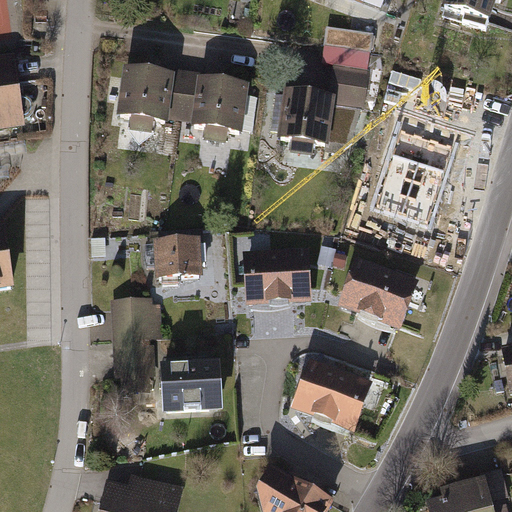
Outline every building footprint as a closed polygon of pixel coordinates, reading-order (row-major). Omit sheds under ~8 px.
[(494,0),(443,0),(441,6),(488,20),(494,0)] [(323,46),(325,47),(369,54),(372,35),(326,28),(323,46)] [(323,64),(334,66),(366,71),(369,54),(325,47),(323,64)] [(19,62),(0,64),(0,299),(20,296),(11,234),(0,235),(0,136),(28,132),(19,62)] [(328,98),(282,89),(275,140),(289,142),(289,155),(311,158),(312,145),(325,147),(324,152),(346,156),(363,111),(370,71),(366,71),(334,66),(328,98)] [(173,75),(122,68),(115,116),(127,118),(126,131),(149,134),(150,121),(166,123),(167,120),(173,75)] [(173,71),(173,75),(167,120),(190,123),(197,79),(197,74),(173,71)] [(247,86),(197,79),(190,123),(189,127),(203,129),(201,143),(225,146),(227,133),(241,135),(241,131),(253,132),(258,98),(245,96),(247,86)] [(453,147),(402,131),(378,207),(429,223),(453,147)] [(0,149),(0,161),(28,159),(27,146),(0,149)] [(0,169),(0,183),(12,182),(10,168),(0,169)] [(337,202),(333,213),(339,215),(343,204),(337,202)] [(104,239),(91,240),(92,258),(105,258),(104,239)] [(199,240),(152,242),(155,281),(201,278),(199,240)] [(321,247),(317,264),(331,268),(332,265),(335,254),(335,251),(321,247)] [(308,250),(244,253),(246,305),(311,303),(308,250)] [(346,257),(335,254),(332,265),(344,267),(346,257)] [(417,281),(356,259),(337,309),(398,331),(417,281)] [(152,301),(110,303),(113,343),(146,342),(161,340),(160,305),(152,306),(152,301)] [(146,342),(113,343),(114,380),(120,379),(120,395),(148,393),(146,342)] [(511,348),(500,351),(508,396),(511,395),(511,348)] [(372,384),(309,361),(291,410),(354,433),(372,384)] [(218,362),(158,365),(160,415),(220,412),(218,362)] [(326,511),(333,502),(269,468),(253,493),(259,511),(326,511)] [(503,475),(483,481),(491,511),(507,511),(505,499),(509,498),(503,475)] [(130,489),(107,484),(100,511),(175,511),(181,489),(132,479),(130,489)] [(443,501),(425,505),(426,511),(491,511),(483,481),(440,492),(443,501)]
